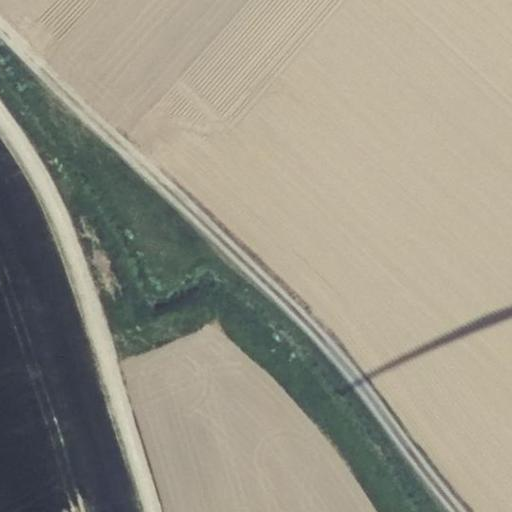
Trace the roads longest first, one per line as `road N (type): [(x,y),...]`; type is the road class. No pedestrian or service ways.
road 1 (track): [(0,28),(189,207),(369,402),(455,511)]
road 2 (track): [(0,102),(39,156),(90,266),(160,511)]
